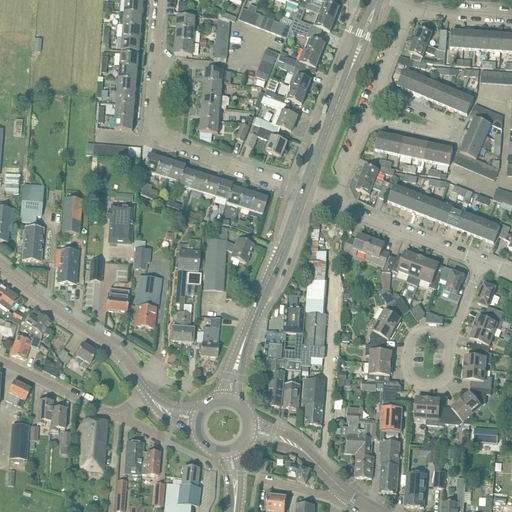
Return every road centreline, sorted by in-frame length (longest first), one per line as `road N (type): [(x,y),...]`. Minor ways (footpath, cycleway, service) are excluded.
road 1 (residential): [(303,191),(153,129),(159,0)]
road 2 (secondary): [(225,401),(303,191)]
road 3 (secondary): [(303,191),(376,0)]
road 4 (secondary): [(145,391),(118,352),(0,269)]
road 5 (unclassified): [(481,261),(334,203)]
road 6 (residential): [(367,117),(446,129),(377,93)]
road 7 (residential): [(447,337),(442,380),(420,383),(408,367),(410,344),(413,336),(435,333)]
road 8 (residential): [(123,411),(111,413),(0,359)]
road 9 (tertiary): [(348,494),(299,447),(249,430)]
